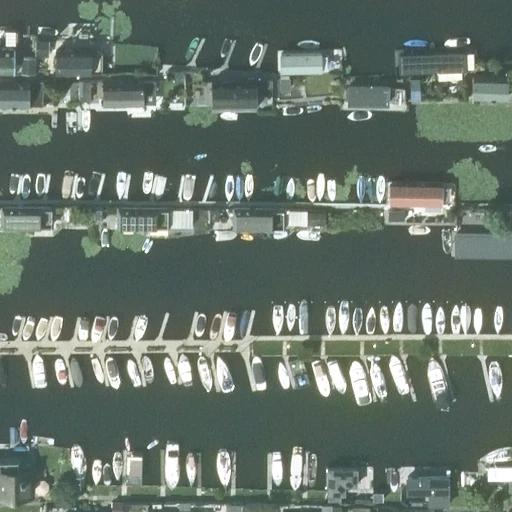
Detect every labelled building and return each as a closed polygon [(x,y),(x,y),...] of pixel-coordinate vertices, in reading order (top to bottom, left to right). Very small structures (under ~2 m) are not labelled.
[(36,41),(36,57),(49,57),(49,41),(36,41)] [(14,50),(0,49),(0,73),(14,74),(14,50)] [(86,52),(52,52),(51,72),(85,72),(86,52)] [(462,53),(395,55),(395,72),(462,69),(462,53)] [(319,54),(277,56),(277,71),(320,70),(319,54)] [(22,57),(22,74),(35,74),(36,58),(22,57)] [(287,77),(278,77),(278,90),(288,89),(287,77)] [(507,99),(507,79),(472,77),(472,84),(475,84),(475,98),(507,99)] [(418,79),(410,79),(409,92),(418,92),(418,79)] [(90,82),(79,82),(79,102),(91,102),(90,82)] [(209,83),(208,105),(253,105),(253,84),(209,83)] [(25,85),(0,84),(0,105),(25,106),(25,85)] [(388,107),(388,86),(349,85),(348,107),(388,107)] [(130,87),(98,87),(98,104),(130,104),(130,87)] [(442,191),(390,189),(389,205),(398,206),(398,202),(442,204),(442,191)] [(52,209),(2,208),(2,227),(51,227),(52,209)] [(101,208),(92,208),(92,219),(101,219),(101,208)] [(118,208),(118,227),(167,228),(168,209),(118,208)] [(395,209),(387,208),(387,221),(395,221),(395,209)] [(219,209),(210,209),(209,220),(219,220),(219,209)] [(283,210),(234,210),(233,228),(283,229),(283,210)] [(511,232),(453,232),(453,254),(511,254),(511,232)] [(0,497),(34,497),(33,468),(30,468),(30,457),(25,457),(25,454),(0,455),(0,497)] [(511,467),(487,467),(487,481),(508,480),(508,493),(511,493),(511,467)] [(326,480),(326,501),(339,501),(338,496),(342,496),(342,488),(355,487),(355,469),(326,469),(326,480)] [(246,479),(219,480),(220,494),(246,493),(246,479)] [(445,496),(446,479),(403,479),(404,497),(445,496)] [(372,492),(372,500),(382,500),(382,492),(372,492)] [(111,500),(111,511),(121,511),(122,500),(111,500)] [(147,500),(123,500),(123,511),(147,511),(147,500)] [(260,511),(260,502),(241,503),(241,511),(260,511)]
